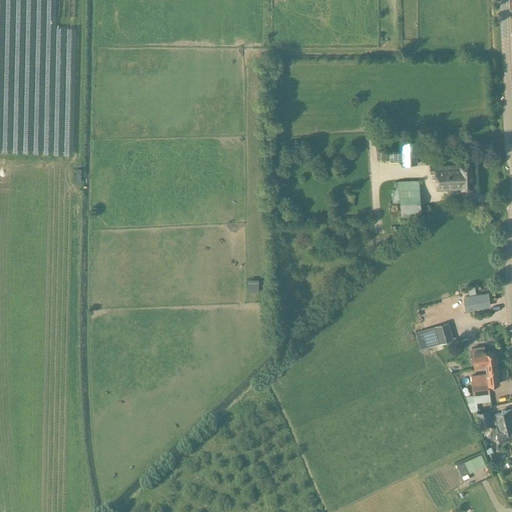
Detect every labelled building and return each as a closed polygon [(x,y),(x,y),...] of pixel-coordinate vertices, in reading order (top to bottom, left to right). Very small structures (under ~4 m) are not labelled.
[(417,164),(416,141),(402,141),(402,150),(388,150),(388,160),(402,160),(402,164),(417,164)] [(377,159),(387,159),(387,150),(377,150),(377,159)] [(472,187),(471,165),(452,166),(452,165),(436,166),(437,189),(472,187)] [(419,196),(400,197),(400,203),(401,220),(421,219),(419,196)] [(260,281),(248,281),(248,292),(260,292),(260,281)] [(487,293),(463,297),(466,309),(489,305),(487,293)] [(448,322),(422,330),(427,347),(428,347),(432,346),(433,345),(453,339),(448,322)] [(468,338),(462,340),(464,347),(470,345),(468,338)] [(484,346),(471,348),(473,358),(474,369),(486,368),(497,367),(495,351),(485,352),(484,346)] [(487,373),(471,375),(472,383),(474,395),(489,393),(490,392),(489,384),(499,383),(497,367),(486,368),(487,373)] [(480,426),(492,423),(488,409),(477,412),(480,426)] [(497,427),(491,428),(494,439),(498,439),(498,440),(511,437),(511,412),(511,409),(494,414),(497,427)] [(480,453),(456,464),(462,476),(486,465),(480,453)]
